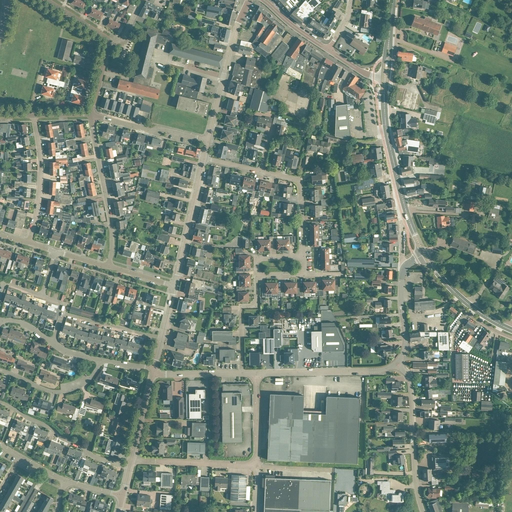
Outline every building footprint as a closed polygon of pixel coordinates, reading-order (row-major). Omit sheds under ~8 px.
[(81,0),(79,0),(77,6),(83,9),(86,2),(81,0)] [(287,1),(281,6),(287,13),(296,6),(291,0),(287,0),(287,1)] [(310,0),(308,2),(313,9),(321,2),(319,0),(310,0)] [(414,0),(413,0),(413,7),(418,8),(425,9),(426,2),(419,1),(414,0)] [(160,12),(162,9),(146,1),(144,5),(145,5),(144,6),(139,16),(145,19),(149,10),(154,12),(152,17),(156,19),(159,14),(160,12)] [(296,6),(287,13),(301,24),(304,20),(308,17),(314,10),(313,9),(308,2),(307,2),(308,3),(303,8),(300,9),(298,7),(296,6)] [(215,5),(214,7),(235,11),(236,7),(224,4),(218,3),(218,6),(215,5)] [(235,11),(214,7),(207,6),(206,16),(216,18),(217,14),(221,15),(221,14),(227,16),(225,24),(231,26),(235,11)] [(262,19),(267,12),(259,6),(252,20),(253,20),(249,29),(248,29),(249,30),(249,29),(250,28),(253,29),(256,23),(255,22),(255,21),(258,21),(262,24),(264,20),(262,19)] [(94,17),(98,10),(92,8),(88,14),(94,17)] [(340,14),(336,12),(331,9),(326,17),(335,23),(339,17),(338,17),(340,14)] [(98,10),(94,17),(101,20),(104,13),(98,10)] [(371,22),(372,12),(361,10),(360,18),(361,19),(360,21),(359,26),(368,27),(369,22),(371,22)] [(285,27),(275,19),(267,12),(262,19),(264,20),(262,24),(262,25),(256,34),(259,36),(262,32),(264,33),(260,40),(261,41),(257,47),(255,49),(265,57),(267,59),(283,39),(279,35),(280,34),(282,31),(285,27)] [(424,20),(419,18),(415,16),(411,26),(416,28),(437,36),(441,26),(426,20),(427,18),(425,18),(424,20)] [(215,21),(205,19),(198,17),(197,20),(197,22),(204,23),(214,26),(215,21)] [(332,28),(335,23),(326,17),(323,23),(321,25),(326,28),(327,26),(332,28)] [(112,29),(115,22),(109,19),(106,26),(112,29)] [(326,28),(321,25),(312,19),(308,24),(321,33),(320,35),(326,39),(331,31),(326,28)] [(115,22),(112,29),(118,31),(121,24),(115,22)] [(227,43),(229,36),(230,30),(223,28),(212,26),(211,33),(215,34),(214,36),(220,38),(220,41),(227,43)] [(158,99),(160,90),(149,87),(154,69),(149,68),(155,42),(166,45),(167,38),(157,35),(158,32),(152,30),(147,29),(146,32),(133,83),(119,80),(117,89),(158,99)] [(348,32),(345,38),(351,42),(350,44),(355,47),(358,49),(360,51),(359,52),(362,55),(364,52),(367,49),(367,48),(369,46),(365,43),(364,44),(353,37),(354,36),(353,35),(348,32)] [(261,41),(260,40),(259,40),(256,38),(252,43),(257,47),(261,41)] [(303,49),(306,45),(298,38),(291,49),(287,53),(282,65),(280,70),(286,73),(288,68),(289,68),(286,73),(292,76),(298,58),(301,53),(303,49)] [(71,61),(72,58),(68,57),(71,47),(72,42),(63,39),(63,40),(61,48),(60,48),(60,49),(59,53),(58,58),(67,61),(68,61),(69,61),(71,61)] [(219,43),(215,42),(206,39),(205,41),(206,42),(206,43),(208,43),(208,44),(215,45),(214,50),(225,53),(227,47),(219,45),(219,43)] [(172,44),(169,53),(213,65),(220,67),(221,68),(223,58),(223,57),(218,56),(184,47),(185,44),(176,41),(175,44),(172,44)] [(257,47),(252,43),(251,42),(246,42),(241,41),(240,45),(246,46),(246,47),(240,46),(238,53),(246,54),(245,57),(247,57),(251,58),(252,55),(250,55),(251,49),(255,49),(257,47)] [(287,53),(291,49),(288,47),(289,46),(283,41),(271,56),(277,61),(278,62),(276,65),(281,69),(280,70),(282,65),(287,53)] [(308,57),(312,49),(306,45),(303,49),(301,53),(298,58),(292,76),(301,81),(305,65),(306,63),(308,57)] [(444,45),(441,52),(453,56),(456,49),(444,45)] [(314,70),(316,71),(316,70),(317,68),(321,61),(323,56),(312,49),(308,57),(306,63),(305,65),(313,68),(314,67),(315,67),(314,70)] [(413,53),(398,51),(397,56),(402,57),(401,61),(412,62),(413,53)] [(82,65),(83,63),(84,58),(75,55),(74,59),(72,58),(71,61),(74,62),(74,63),(74,61),(77,62),(77,63),(82,65)] [(255,59),(251,58),(247,57),(246,62),(246,66),(249,65),(249,63),(263,65),(263,63),(255,61),(255,59)] [(84,58),(83,63),(86,64),(85,66),(91,67),(93,60),(84,58)] [(333,62),(326,58),(323,63),(322,65),(320,70),(318,77),(323,79),(325,73),(326,73),(327,72),(330,67),(333,62)] [(259,86),(263,65),(249,63),(249,65),(246,66),(235,64),(233,73),(233,75),(231,81),(244,85),(251,87),(255,88),(260,90),(261,87),(259,86)] [(335,82),(342,68),(335,64),(333,68),(332,69),(327,81),(324,87),(323,93),(324,93),(325,90),(326,85),(328,86),(330,82),(329,82),(330,81),(334,83),(335,82)] [(310,91),(316,71),(314,70),(315,67),(314,67),(313,68),(305,65),(301,81),(299,88),(300,89),(299,92),(306,94),(307,90),(310,91)] [(421,67),(418,66),(413,66),(412,70),(413,70),(412,78),(419,79),(421,67)] [(335,82),(338,84),(341,78),(344,80),(348,72),(342,68),(335,82)] [(64,87),(64,86),(65,83),(65,82),(59,81),(57,77),(58,72),(48,69),(47,72),(46,72),(45,76),(49,78),(50,79),(49,84),(58,86),(64,87)] [(351,73),(351,74),(349,78),(343,90),(342,91),(344,93),(347,95),(346,96),(347,105),(349,105),(349,99),(349,97),(357,103),(356,104),(359,100),(359,99),(365,92),(364,92),(366,89),(364,87),(362,90),(354,84),(359,78),(359,79),(359,78),(351,73)] [(177,83),(174,95),(179,96),(176,108),(207,116),(210,103),(196,100),(199,91),(203,92),(207,78),(197,76),(197,79),(190,78),(190,77),(183,75),(181,84),(177,83)] [(88,82),(86,81),(87,78),(81,77),(80,80),(78,79),(77,83),(73,83),(72,90),(80,92),(81,88),(87,89),(89,85),(87,85),(88,82)] [(242,92),(244,85),(231,81),(228,88),(232,89),(230,94),(238,96),(239,91),(242,92)] [(57,90),(58,86),(49,84),(48,88),(42,86),(41,91),(42,91),(41,94),(52,96),(53,92),(57,90)] [(271,94),(260,90),(255,88),(253,95),(250,108),(254,110),(266,113),(267,111),(269,103),(271,94)] [(80,92),(72,90),(70,96),(73,97),(72,102),(82,104),(83,102),(84,102),(85,97),(79,96),(80,92)] [(407,93),(403,107),(412,110),(416,96),(407,93)] [(108,108),(110,100),(103,98),(100,107),(108,109),(108,108)] [(239,101),(229,99),(227,110),(242,113),(243,108),(240,107),(240,105),(238,104),(239,101)] [(115,110),(117,102),(110,100),(108,108),(108,109),(115,111),(115,110)] [(122,112),(125,104),(117,102),(115,110),(115,111),(122,113),(122,112)] [(130,114),(132,106),(125,104),(122,112),(122,113),(129,115),(130,114)] [(335,136),(351,140),(347,109),(347,106),(347,104),(336,106),(335,136)] [(129,115),(137,117),(137,118),(139,108),(132,106),(130,114),(129,115)] [(241,115),(231,112),(230,116),(226,115),(225,120),(224,122),(225,123),(224,124),(234,126),(236,120),(240,121),(241,115)] [(434,126),(436,116),(424,113),(423,120),(426,120),(425,124),(434,126)] [(191,124),(208,128),(211,118),(194,114),(191,124)] [(410,114),(405,115),(400,115),(400,119),(401,119),(401,122),(400,122),(401,127),(416,127),(416,118),(410,119),(410,114)] [(255,121),(257,122),(256,126),(265,128),(266,125),(270,126),(272,119),(265,117),(265,118),(258,117),(256,117),(255,118),(255,120),(255,121)] [(282,121),(277,120),(277,118),(274,117),(272,124),(276,125),(278,125),(275,134),(282,135),(284,126),(281,125),(282,121)] [(58,130),(64,129),(63,122),(59,122),(59,123),(51,124),(45,125),(47,132),(52,131),(52,127),(60,126),(60,128),(53,130),(58,130)] [(75,132),(84,130),(82,124),(76,125),(76,122),(73,122),(74,131),(74,132),(75,132)] [(6,137),(15,136),(15,135),(9,136),(11,124),(8,124),(6,137)] [(14,126),(14,129),(19,128),(19,132),(21,132),(21,135),(27,134),(26,131),(27,131),(26,124),(14,126)] [(110,133),(113,134),(115,128),(108,126),(107,132),(103,132),(102,137),(108,139),(110,133)] [(236,135),(238,130),(228,127),(227,131),(223,130),(222,135),(221,135),(221,137),(221,138),(221,139),(231,141),(232,134),(236,135)] [(401,129),(397,130),(392,131),(394,137),(402,135),(405,135),(405,133),(409,132),(409,129),(401,129)] [(53,140),(65,139),(64,134),(64,135),(63,133),(59,134),(58,130),(53,130),(53,131),(52,131),(47,132),(48,138),(53,137),(53,140)] [(84,130),(75,132),(76,135),(75,136),(76,138),(85,137),(84,130)] [(129,138),(129,137),(130,132),(123,130),(122,137),(118,136),(116,142),(120,143),(120,141),(123,142),(125,136),(129,138)] [(246,145),(247,146),(253,147),(254,147),(254,144),(259,145),(262,135),(253,133),(251,143),(246,142),(246,145)] [(144,152),(145,150),(146,143),(143,143),(145,136),(139,134),(137,141),(141,142),(139,147),(138,151),(144,152)] [(320,141),(318,152),(328,154),(330,143),(329,143),(330,141),(337,142),(338,138),(325,134),(324,138),(327,139),(326,142),(320,141)] [(318,152),(320,141),(316,140),(317,137),(312,136),(311,139),(308,139),(306,149),(318,152)] [(417,153),(419,141),(410,140),(409,136),(401,136),(394,138),(396,146),(397,146),(399,151),(400,155),(413,155),(414,152),(415,152),(417,153)] [(29,144),(28,137),(21,139),(22,142),(16,143),(17,148),(23,147),(22,145),(29,144)] [(149,139),(148,144),(147,145),(153,147),(153,145),(160,146),(161,140),(153,138),(152,140),(149,139)] [(48,143),(49,150),(55,149),(58,149),(57,143),(65,142),(65,139),(53,140),(54,143),(48,143)] [(115,142),(114,142),(111,141),(111,142),(105,143),(106,147),(107,147),(107,149),(106,149),(108,158),(113,157),(113,158),(116,160),(116,161),(117,161),(127,159),(128,158),(127,154),(126,155),(126,154),(117,156),(116,149),(117,149),(116,144),(115,142)] [(81,151),(87,150),(86,143),(76,145),(75,142),(66,143),(67,147),(73,146),(74,149),(81,148),(81,151)] [(238,147),(234,145),(226,144),(226,147),(220,145),(218,152),(216,157),(225,159),(228,148),(232,149),(231,151),(237,152),(238,147)] [(273,158),(272,164),(279,166),(280,160),(283,161),(285,156),(285,155),(287,145),(284,144),(282,151),(279,150),(278,153),(275,152),(274,154),(274,155),(274,156),(273,156),(272,158),(273,158)] [(258,148),(246,146),(245,149),(250,150),(250,153),(249,153),(249,155),(249,156),(248,159),(256,161),(258,151),(257,151),(258,148)] [(198,158),(200,149),(194,148),(190,147),(189,150),(179,148),(177,153),(181,154),(194,157),(198,158)] [(382,158),(381,154),(380,147),(371,148),(371,152),(369,152),(370,159),(363,160),(363,154),(351,156),(353,166),(371,162),(378,161),(378,159),(382,158)] [(56,159),(67,158),(67,155),(60,155),(60,152),(55,153),(55,149),(49,150),(50,156),(56,156),(56,159)] [(30,150),(25,150),(23,150),(23,154),(20,154),(20,153),(15,154),(15,158),(21,158),(21,160),(25,159),(25,157),(31,157),(30,150)] [(68,161),(68,163),(73,162),(82,161),(81,157),(88,156),(87,150),(81,151),(82,154),(77,155),(77,158),(72,159),(73,160),(68,161)] [(294,152),(292,151),(287,150),(285,160),(289,161),(287,167),(292,168),(292,166),(296,167),(298,157),(299,154),(298,153),(295,153),(294,153),(294,156),(293,156),(294,152)] [(403,166),(409,166),(412,166),(413,156),(404,156),(403,166)] [(68,163),(68,161),(67,161),(67,158),(56,159),(56,162),(50,162),(50,169),(59,169),(59,165),(59,162),(64,162),(64,164),(66,164),(66,169),(68,168),(68,163)] [(110,171),(119,169),(118,166),(123,165),(123,163),(127,163),(126,159),(128,159),(128,158),(127,159),(117,161),(116,161),(117,164),(109,165),(110,171)] [(31,171),(31,163),(22,163),(22,160),(14,160),(14,163),(16,163),(17,167),(21,167),(21,171),(31,171)] [(380,169),(379,163),(373,164),(372,162),(364,164),(364,167),(370,166),(371,177),(362,179),(363,185),(354,186),(355,190),(370,188),(369,184),(374,183),(373,177),(381,176),(381,172),(380,172),(380,169)] [(81,171),(85,170),(91,169),(90,163),(79,165),(79,168),(81,167),(81,171)] [(197,165),(189,163),(188,166),(184,165),(182,170),(187,171),(187,172),(195,174),(197,165)] [(414,173),(412,166),(409,166),(406,167),(401,168),(403,176),(407,175),(411,174),(414,173)] [(221,169),(211,167),(210,167),(208,176),(209,176),(212,177),(212,176),(216,177),(216,175),(219,176),(220,172),(221,169)] [(79,182),(87,180),(86,177),(92,176),(91,169),(85,170),(86,174),(82,174),(80,175),(80,178),(78,178),(79,182)] [(123,178),(132,176),(132,174),(130,175),(129,173),(123,174),(122,173),(120,174),(119,169),(110,171),(112,178),(116,177),(123,176),(123,178)] [(187,172),(187,171),(182,170),(181,175),(184,176),(185,174),(187,174),(186,178),(193,179),(195,174),(187,172)] [(318,176),(317,176),(312,176),(313,185),(314,185),(315,185),(322,184),(322,180),(327,180),(326,171),(321,172),(316,172),(316,173),(317,173),(318,176)] [(31,175),(26,175),(22,175),(22,173),(17,173),(17,178),(24,178),(24,182),(31,182),(31,175)] [(241,177),(231,175),(230,177),(227,176),(225,187),(230,188),(231,185),(239,186),(240,181),(241,177)] [(215,183),(216,177),(212,176),(212,177),(209,176),(208,176),(207,182),(209,183),(208,186),(217,188),(218,183),(215,183)] [(242,189),(247,191),(250,178),(244,177),(243,182),(240,182),(239,186),(240,186),(239,191),(241,192),(242,189)] [(188,181),(183,180),(174,178),(173,181),(179,182),(178,186),(186,188),(188,181)] [(253,190),(256,180),(250,178),(247,191),(247,192),(252,193),(253,190)] [(416,188),(423,188),(425,188),(425,185),(419,185),(419,181),(418,181),(417,179),(413,179),(404,180),(405,187),(410,186),(417,186),(416,188)] [(86,191),(95,189),(93,182),(88,183),(87,180),(79,182),(80,187),(83,186),(84,187),(85,191),(86,191)] [(269,196),(273,197),(273,196),(274,190),(271,189),(272,183),(266,182),(264,192),(263,196),(269,197),(269,196)] [(166,183),(166,186),(165,188),(170,189),(170,191),(176,192),(175,196),(183,198),(185,191),(173,188),(173,184),(166,183)] [(283,192),(290,193),(291,190),(292,190),(292,187),(283,186),(283,187),(278,187),(278,184),(275,184),(274,190),(277,191),(283,191),(283,192)] [(311,195),(322,194),(322,189),(321,189),(321,185),(314,186),(314,190),(309,190),(309,193),(311,192),(311,195)] [(378,193),(389,191),(388,185),(380,186),(381,190),(378,190),(371,191),(371,194),(374,193),(378,193)] [(129,187),(114,190),(115,197),(122,196),(122,195),(125,195),(124,191),(128,190),(128,188),(129,187)] [(490,189),(480,187),(478,194),(489,197),(490,189)] [(31,189),(26,188),(24,188),(24,192),(16,191),(15,197),(23,198),(23,196),(30,197),(31,189)] [(160,193),(155,192),(148,190),(148,189),(145,188),(144,191),(147,192),(145,200),(153,202),(157,203),(160,193)] [(95,189),(86,191),(87,197),(96,195),(95,189)] [(213,196),(212,200),(218,202),(219,197),(215,197),(216,195),(213,195),(214,191),(212,191),(213,190),(205,189),(204,194),(211,196),(213,196)] [(210,200),(212,200),(213,196),(211,196),(204,194),(202,202),(209,204),(210,200)] [(321,203),(328,202),(328,199),(323,199),(323,195),(322,195),(322,194),(311,195),(311,198),(309,198),(309,201),(319,201),(321,200),(321,203)] [(136,196),(135,196),(135,195),(128,197),(125,198),(126,203),(132,201),(131,206),(133,206),(134,203),(135,201),(135,200),(135,199),(136,199),(136,196)] [(363,206),(374,205),(373,197),(362,199),(363,206)] [(73,204),(72,200),(60,199),(60,202),(49,200),(48,207),(54,208),(54,205),(59,206),(59,205),(60,206),(60,203),(70,205),(73,205),(73,204)] [(163,206),(163,207),(166,208),(170,209),(173,210),(173,209),(174,207),(181,208),(182,202),(176,200),(172,199),(171,202),(168,202),(165,201),(163,206)] [(395,207),(394,199),(386,201),(386,203),(376,205),(377,210),(387,208),(395,207)] [(17,204),(17,207),(28,209),(29,205),(28,205),(29,201),(26,201),(25,201),(22,200),(22,201),(18,201),(18,204),(17,204)] [(283,209),(291,210),(291,207),(293,207),(293,204),(289,204),(290,201),(281,200),(280,209),(283,209)] [(87,211),(98,209),(97,202),(88,204),(87,204),(86,201),(76,202),(76,203),(73,204),(73,205),(77,204),(77,206),(86,205),(86,207),(88,207),(88,210),(87,211)] [(115,209),(125,207),(124,201),(121,202),(121,201),(114,202),(115,209)] [(466,201),(464,210),(473,212),(475,202),(470,201),(466,201)] [(310,208),(311,208),(311,211),(319,211),(323,211),(323,206),(328,206),(328,202),(321,203),(321,206),(319,206),(319,205),(309,206),(310,208)] [(56,208),(54,208),(48,207),(47,213),(63,216),(62,219),(71,220),(71,221),(75,222),(75,221),(75,219),(71,219),(72,216),(69,215),(69,214),(56,212),(56,208)] [(122,208),(125,208),(125,207),(115,209),(117,216),(123,215),(125,214),(125,211),(123,211),(122,208)] [(499,210),(488,207),(487,211),(489,211),(488,215),(497,217),(499,210)] [(204,223),(208,224),(210,215),(207,214),(208,210),(201,208),(198,222),(200,223),(204,224),(204,223)] [(75,221),(75,222),(81,223),(88,224),(91,224),(90,220),(94,220),(94,216),(100,215),(98,209),(87,211),(88,214),(87,214),(87,215),(83,216),(84,218),(77,220),(76,217),(74,217),(75,219),(75,221)] [(27,213),(22,212),(18,211),(15,222),(9,220),(7,226),(15,228),(16,225),(23,227),(27,213)] [(319,211),(311,211),(311,214),(310,214),(310,217),(314,217),(314,220),(321,220),(328,220),(328,216),(319,216),(319,211)] [(396,221),(395,211),(386,212),(387,216),(386,216),(387,222),(396,221)] [(180,214),(175,213),(173,213),(172,216),(166,215),(165,221),(170,222),(171,220),(178,221),(180,214)] [(130,216),(131,216),(124,217),(124,218),(125,217),(125,220),(123,221),(116,222),(117,229),(119,229),(120,232),(125,232),(125,228),(124,228),(123,224),(127,224),(127,220),(129,219),(130,216)] [(449,217),(444,217),(444,216),(437,217),(438,223),(437,224),(438,228),(446,226),(446,225),(450,224),(449,217)] [(48,223),(43,222),(43,221),(41,225),(41,228),(40,228),(39,234),(46,237),(48,231),(44,230),(45,226),(47,227),(48,223)] [(64,233),(67,223),(64,222),(61,221),(59,230),(60,231),(59,233),(54,232),(52,238),(59,240),(61,234),(63,235),(64,233)] [(308,227),(308,230),(322,230),(322,225),(318,225),(318,224),(318,221),(311,221),(311,224),(310,225),(310,227),(308,227)] [(208,224),(204,223),(204,224),(200,223),(200,224),(198,224),(196,224),(195,227),(195,228),(194,229),(194,230),(194,231),(195,231),(194,235),(199,236),(200,237),(201,232),(208,233),(210,226),(206,225),(206,224),(208,224)] [(389,235),(397,234),(399,234),(398,225),(396,226),(395,223),(388,224),(389,228),(393,228),(393,231),(389,231),(389,235)] [(159,233),(167,235),(168,232),(175,234),(177,227),(170,225),(169,229),(167,228),(163,227),(161,233),(159,233)] [(66,235),(66,237),(64,242),(71,244),(75,231),(72,230),(70,236),(66,235)] [(208,234),(208,233),(201,232),(200,237),(199,236),(194,235),(193,235),(192,241),(201,243),(202,242),(207,243),(209,234),(208,234)] [(170,236),(167,235),(159,233),(157,239),(168,243),(170,236)] [(343,235),(344,243),(356,241),(355,234),(343,235)] [(87,238),(80,236),(78,241),(77,246),(84,248),(85,244),(89,246),(90,241),(92,237),(88,235),(87,238)] [(283,250),(283,240),(277,240),(277,236),(273,237),(273,243),(277,243),(277,250),(283,250)] [(264,250),(264,240),(264,237),(254,237),(254,244),(258,244),(258,250),(258,251),(264,250)] [(270,243),(273,243),(273,237),(269,237),(269,240),(264,240),(264,250),(270,250),(270,243)] [(292,237),(283,237),(283,240),(283,250),(289,250),(289,243),(293,243),(292,237)] [(473,254),(476,245),(454,237),(451,246),(473,254)] [(106,241),(99,239),(98,238),(96,245),(92,244),(91,250),(98,253),(100,248),(104,250),(106,241)] [(386,240),(380,240),(380,242),(380,244),(383,244),(383,247),(386,247),(386,251),(392,251),(392,244),(386,244),(386,240)] [(125,247),(122,255),(130,257),(132,252),(135,253),(136,248),(137,246),(138,243),(132,241),(130,248),(125,247)] [(167,246),(166,246),(162,245),(161,249),(156,247),(155,251),(167,254),(169,247),(167,246)] [(145,261),(153,264),(155,258),(154,258),(155,255),(153,254),(154,249),(149,247),(148,253),(147,252),(144,261),(145,261)] [(192,255),(199,256),(198,259),(200,260),(201,260),(201,261),(199,260),(198,263),(204,264),(211,266),(211,265),(212,265),(212,261),(213,260),(206,258),(203,257),(203,256),(204,253),(207,253),(207,250),(204,250),(199,249),(194,248),(192,255)] [(6,251),(2,262),(5,263),(7,258),(10,259),(12,253),(6,251)] [(239,262),(249,262),(249,255),(249,256),(242,256),(242,252),(235,252),(236,253),(234,253),(234,256),(236,256),(236,257),(239,256),(239,262)] [(374,253),(374,258),(375,258),(381,258),(381,262),(385,262),(385,263),(392,263),(392,261),(393,261),(393,259),(392,259),(392,255),(385,255),(385,253),(383,253),(374,253)] [(155,258),(153,264),(155,264),(156,262),(157,263),(156,266),(162,269),(164,261),(165,258),(155,255),(154,258),(155,258)] [(24,257),(20,268),(20,269),(23,270),(25,264),(28,264),(30,258),(24,257)] [(37,260),(35,265),(39,266),(38,270),(36,270),(35,273),(40,275),(44,262),(37,260)] [(188,260),(187,266),(192,267),(194,268),(197,269),(198,269),(201,269),(203,270),(204,267),(199,266),(197,265),(195,265),(196,262),(193,261),(188,260)] [(236,271),(243,271),(243,268),(249,268),(250,268),(249,262),(239,262),(239,267),(236,267),(236,271)] [(68,269),(58,266),(55,279),(65,282),(68,269)] [(191,273),(192,267),(187,266),(185,274),(193,277),(194,274),(191,273)] [(72,270),(71,275),(70,276),(74,277),(72,284),(75,285),(79,273),(72,270)] [(386,271),(381,270),(381,275),(377,275),(374,275),(374,279),(377,279),(376,280),(386,281),(386,279),(391,279),(392,271),(386,271)] [(240,281),(250,281),(250,274),(249,274),(249,275),(243,275),(243,271),(236,271),(236,276),(240,276),(240,281)] [(83,274),(82,279),(81,280),(80,286),(83,286),(87,288),(91,276),(83,274)] [(510,288),(508,287),(504,285),(506,283),(496,276),(493,281),(494,282),(493,284),(492,284),(492,285),(490,288),(497,293),(496,295),(503,299),(510,288)] [(98,293),(99,293),(101,294),(103,287),(101,286),(103,280),(95,277),(93,284),(92,283),(90,288),(99,291),(98,293)] [(185,287),(194,289),(195,286),(201,287),(202,281),(193,279),(194,279),(192,283),(186,282),(185,287)] [(323,290),(328,290),(328,280),(322,280),(322,289),(319,289),(319,296),(323,296),(323,290)] [(328,280),(328,290),(334,290),(334,294),(338,293),(338,287),(334,287),(334,280),(335,280),(328,280)] [(110,302),(112,296),(110,295),(111,292),(114,283),(106,281),(104,287),(108,288),(107,290),(108,291),(105,301),(110,302)] [(236,281),(236,286),(236,290),(243,290),(243,287),(250,287),(250,281),(240,281),(236,281)] [(303,289),(300,290),(300,296),(310,296),(310,292),(309,282),(303,282),(303,283),(303,289)] [(319,296),(319,289),(315,289),(315,283),(316,282),(309,282),(310,292),(310,296),(315,296),(319,296)] [(262,297),(272,297),(271,283),(265,283),(265,284),(265,290),(262,290),(262,297)] [(281,297),(281,290),(277,290),(277,283),(278,283),(271,283),(272,297),(281,297)] [(285,293),(291,293),(290,283),(284,283),(284,290),(281,290),(281,297),(285,297),(285,293)] [(300,296),(300,290),(296,290),(296,283),(297,283),(290,283),(291,293),(296,293),(296,296),(300,296)] [(112,296),(110,302),(115,304),(117,297),(118,294),(124,296),(125,293),(124,292),(125,287),(118,285),(115,293),(116,293),(115,297),(112,296)] [(391,294),(391,286),(381,285),(381,293),(391,294)] [(194,289),(185,287),(184,293),(189,294),(189,298),(188,298),(193,299),(198,300),(200,291),(194,289)] [(127,290),(126,295),(125,296),(131,298),(130,300),(134,301),(134,299),(137,290),(130,288),(129,290),(127,290)] [(242,290),(236,290),(236,296),(239,296),(239,301),(248,301),(248,302),(248,292),(242,292),(242,290)] [(25,301),(27,294),(24,293),(21,300),(19,299),(16,306),(23,308),(25,301)] [(10,303),(12,296),(6,294),(4,301),(10,303)] [(146,299),(146,302),(148,303),(150,303),(150,304),(155,305),(157,296),(147,294),(146,299)] [(16,306),(19,299),(19,298),(12,296),(10,303),(17,305),(16,306)] [(193,299),(188,298),(185,297),(184,301),(179,300),(178,306),(177,306),(176,309),(177,309),(177,310),(185,312),(187,302),(192,303),(193,299)] [(39,302),(39,299),(36,298),(34,305),(31,304),(29,311),(35,313),(37,306),(39,302)] [(390,300),(385,300),(384,300),(384,304),(381,304),(381,302),(375,302),(375,308),(381,308),(391,307),(390,300)] [(414,311),(435,309),(434,300),(419,302),(414,301),(414,311)] [(29,311),(31,304),(31,303),(25,301),(23,308),(29,310),(29,311)] [(51,306),(52,304),(48,303),(47,305),(48,306),(47,310),(43,309),(41,316),(48,318),(51,306)] [(41,316),(43,309),(44,308),(37,306),(35,313),(41,315),(41,316)] [(54,308),(51,306),(48,318),(54,320),(56,312),(54,311),(54,308)] [(152,312),(153,308),(147,306),(146,311),(145,314),(135,311),(135,312),(133,311),(132,315),(151,319),(153,313),(152,312)] [(451,306),(448,310),(449,311),(448,313),(453,317),(457,312),(451,306)] [(231,314),(226,314),(224,314),(224,319),(226,319),(226,323),(225,324),(225,326),(226,327),(228,327),(229,326),(234,326),(234,320),(236,320),(236,316),(231,316),(231,314)] [(150,326),(151,319),(132,315),(131,320),(136,321),(136,319),(144,321),(143,324),(150,326)] [(260,316),(249,316),(249,326),(258,326),(258,322),(260,322),(260,316)] [(372,324),(372,327),(378,328),(378,327),(381,328),(384,328),(386,328),(384,328),(384,324),(391,323),(390,317),(379,317),(379,324),(372,324)] [(69,334),(73,320),(67,318),(65,322),(65,325),(62,332),(69,334)] [(191,321),(184,319),(182,318),(181,323),(180,323),(179,325),(178,325),(178,328),(183,329),(187,330),(187,329),(189,329),(190,329),(191,326),(191,325),(190,324),(191,321)] [(75,337),(77,330),(77,329),(73,328),(75,324),(76,324),(77,321),(73,320),(69,334),(75,336),(75,337)] [(472,332),(476,325),(468,320),(464,326),(463,326),(461,328),(463,330),(465,327),(472,332)] [(282,325),(273,326),(274,338),(274,347),(280,347),(283,344),(282,325)] [(321,331),(322,351),(343,351),(343,343),(333,326),(321,326),(321,331)] [(11,329),(10,331),(3,329),(1,337),(7,339),(8,338),(16,340),(24,343),(26,338),(22,336),(23,334),(11,329)] [(269,329),(267,329),(261,329),(260,329),(261,333),(259,333),(259,332),(259,338),(263,338),(270,338),(269,329)] [(391,329),(386,330),(385,330),(385,334),(381,334),(382,338),(392,337),(391,329)] [(81,339),(83,332),(77,330),(75,337),(81,339)] [(113,347),(116,339),(117,334),(118,332),(112,331),(111,333),(110,333),(110,335),(109,337),(109,338),(107,345),(113,347)] [(232,331),(227,331),(212,331),(212,336),(212,341),(229,341),(229,345),(236,344),(236,337),(233,337),(232,331)] [(321,331),(311,331),(312,349),(314,351),(322,351),(321,331)] [(485,331),(482,335),(478,341),(478,342),(474,347),(480,351),(485,343),(483,342),(485,340),(486,341),(489,337),(488,337),(488,336),(489,334),(485,331)] [(87,341),(90,334),(83,332),(81,339),(87,341)] [(185,347),(186,342),(188,335),(178,332),(176,338),(174,339),(175,342),(174,347),(184,350),(185,347)] [(429,338),(429,336),(429,332),(419,332),(413,333),(409,333),(410,342),(420,341),(420,336),(424,336),(425,338),(429,338)] [(429,332),(429,336),(438,336),(438,343),(436,343),(436,347),(438,347),(439,350),(449,350),(448,332),(429,332)] [(94,342),(96,335),(90,333),(87,341),(88,341),(88,340),(94,342)] [(468,353),(472,347),(477,340),(467,333),(458,346),(468,353)] [(98,335),(97,335),(94,342),(101,344),(103,336),(98,335)] [(133,351),(137,336),(134,335),(132,342),(129,341),(128,342),(126,350),(127,350),(127,349),(133,351)] [(107,345),(109,338),(109,337),(103,336),(101,343),(107,345)] [(142,344),(144,338),(141,337),(137,336),(133,351),(139,352),(142,345),(142,344)] [(270,338),(263,338),(263,339),(264,339),(264,353),(274,354),(274,347),(274,338),(270,338)] [(122,341),(122,340),(116,339),(113,347),(114,347),(114,346),(120,348),(122,341)] [(128,342),(126,342),(122,341),(120,348),(126,350),(128,342)] [(493,384),(504,385),(506,362),(500,361),(501,355),(507,356),(508,353),(510,344),(500,341),(498,350),(497,349),(496,354),(497,354),(496,361),(495,370),(493,384)] [(33,342),(30,349),(30,351),(38,354),(37,355),(46,358),(47,353),(43,352),(44,349),(38,347),(39,344),(33,342)] [(199,343),(197,343),(191,342),(186,342),(185,347),(189,349),(196,350),(197,351),(199,343)] [(386,352),(390,351),(390,345),(386,346),(384,346),(374,346),(375,352),(378,352),(378,355),(381,355),(381,356),(387,356),(386,352)] [(235,349),(219,350),(220,360),(225,360),(225,362),(230,362),(230,360),(235,360),(235,349)] [(284,355),(280,355),(280,361),(284,361),(284,364),(293,364),(293,361),(298,361),(298,349),(288,349),(288,353),(284,353),(284,355)] [(5,353),(1,352),(0,351),(0,360),(10,364),(13,357),(5,355),(5,353)] [(178,367),(181,365),(184,355),(171,351),(169,359),(173,360),(173,363),(174,366),(178,367)] [(427,351),(421,351),(421,359),(432,359),(432,351),(427,351)] [(250,357),(249,357),(249,360),(250,360),(250,364),(259,364),(259,353),(250,353),(250,357)] [(216,362),(215,357),(215,354),(211,354),(211,357),(206,357),(206,356),(204,356),(203,357),(203,359),(204,360),(204,365),(210,365),(210,366),(214,366),(214,362),(216,362)] [(469,379),(468,359),(468,354),(455,354),(456,379),(469,379)] [(55,357),(53,362),(53,363),(61,366),(60,368),(68,371),(70,365),(66,364),(67,361),(55,357)] [(18,360),(18,361),(17,365),(21,367),(20,370),(32,374),(34,367),(27,364),(27,363),(18,360)] [(436,373),(436,369),(430,369),(430,366),(436,366),(436,362),(428,362),(425,362),(425,363),(413,362),(413,369),(428,369),(428,373),(436,373)] [(42,370),(41,371),(40,375),(44,377),(43,380),(55,384),(57,377),(49,375),(50,373),(42,370)] [(99,382),(104,384),(108,385),(108,383),(116,386),(118,379),(106,375),(105,378),(101,377),(99,382)] [(432,376),(430,376),(425,377),(425,387),(437,386),(437,380),(433,380),(432,376)] [(122,380),(121,384),(121,385),(129,388),(130,386),(138,389),(140,382),(128,378),(127,381),(122,380)] [(386,378),(386,383),(386,384),(392,385),(391,392),(397,392),(397,390),(400,390),(401,382),(394,382),(394,378),(386,378)] [(222,384),(222,389),(223,392),(222,392),(222,442),(242,442),(242,396),(250,396),(249,384),(222,384)] [(504,385),(493,384),(492,392),(495,392),(494,394),(494,395),(494,396),(494,397),(494,399),(495,400),(496,401),(497,402),(498,403),(499,403),(500,404),(501,404),(503,404),(504,403),(505,403),(506,402),(507,401),(508,400),(509,399),(509,397),(509,396),(509,395),(509,394),(510,393),(507,388),(504,385)] [(172,386),(163,386),(163,400),(172,400),(172,386)] [(13,388),(11,394),(19,397),(18,398),(27,401),(29,395),(24,394),(25,391),(13,388)] [(189,394),(186,394),(187,418),(189,417),(201,417),(201,407),(201,398),(205,398),(205,389),(196,390),(195,391),(195,394),(189,394)] [(431,390),(431,389),(425,390),(425,398),(432,397),(432,395),(438,394),(439,397),(445,397),(445,394),(450,394),(450,391),(444,390),(438,391),(438,390),(431,390)] [(473,392),(472,401),(480,401),(480,392),(473,392)] [(115,412),(122,414),(126,402),(123,401),(124,397),(125,395),(119,393),(119,395),(116,404),(118,404),(115,412)] [(360,398),(351,397),(326,396),(326,414),(303,413),(304,395),(270,394),(267,460),(357,464),(360,398)] [(402,397),(397,397),(393,397),(393,405),(402,406),(402,397)] [(175,418),(183,418),(183,398),(174,398),(175,418)] [(54,407),(51,406),(52,403),(39,399),(39,402),(34,401),(32,407),(49,411),(52,412),(54,407)] [(85,407),(93,409),(93,411),(101,413),(102,409),(104,403),(92,400),(91,402),(86,401),(85,407)] [(487,404),(487,403),(487,401),(481,401),(481,411),(492,412),(492,409),(492,404),(487,404)] [(66,412),(74,414),(76,407),(64,404),(63,406),(58,405),(57,411),(65,413),(66,412)] [(3,410),(0,418),(0,420),(5,423),(4,426),(7,427),(11,417),(8,416),(10,413),(3,410)] [(392,412),(392,416),(389,416),(389,419),(389,422),(399,423),(399,420),(402,421),(402,415),(402,412),(392,412)] [(114,416),(110,415),(109,418),(113,419),(112,424),(114,425),(111,433),(118,435),(121,423),(119,422),(120,418),(114,416)] [(196,423),(192,422),(192,431),(191,436),(205,437),(206,432),(206,423),(201,423),(201,420),(196,420),(196,423)] [(439,421),(435,421),(430,420),(429,429),(438,429),(438,425),(439,425),(439,421)] [(21,430),(24,423),(17,421),(16,424),(13,423),(10,430),(14,431),(15,428),(18,429),(17,432),(20,433),(21,430)] [(28,429),(30,426),(24,423),(21,430),(20,433),(26,436),(28,429)] [(167,434),(168,423),(160,423),(159,426),(157,426),(157,434),(159,434),(167,434)] [(387,423),(376,423),(376,427),(383,427),(383,430),(382,430),(382,433),(387,433),(388,437),(405,436),(404,431),(395,431),(395,432),(392,432),(392,430),(393,430),(393,426),(387,426),(387,423)] [(39,438),(42,430),(36,428),(34,431),(33,435),(39,438)] [(47,436),(48,433),(42,430),(39,438),(38,441),(44,443),(47,436)] [(443,435),(427,435),(428,444),(443,443),(443,435)] [(121,439),(116,438),(114,437),(113,441),(109,440),(106,448),(109,449),(108,454),(113,455),(114,451),(117,452),(121,439)] [(55,450),(58,443),(51,441),(50,444),(47,451),(53,453),(55,450)] [(163,453),(163,442),(155,442),(155,446),(152,446),(152,452),(155,453),(163,453)] [(205,443),(187,442),(187,453),(205,454),(205,443)] [(62,449),(64,446),(58,443),(55,450),(53,453),(56,455),(57,451),(61,453),(62,449)] [(71,461),(76,450),(69,448),(68,451),(67,455),(70,457),(69,460),(71,461)] [(80,456),(82,453),(76,450),(71,461),(72,461),(71,461),(74,463),(74,462),(77,464),(80,456)] [(388,452),(385,452),(386,455),(389,455),(389,460),(391,460),(392,460),(392,465),(397,464),(399,464),(404,463),(403,455),(400,455),(400,454),(397,454),(396,451),(388,452)] [(451,454),(432,455),(433,470),(452,469),(451,454)] [(366,468),(366,474),(373,475),(374,459),(367,458),(367,468),(366,468)] [(87,474),(92,463),(85,460),(84,463),(81,470),(85,472),(84,473),(87,474)] [(96,468),(98,465),(92,463),(87,474),(88,472),(94,475),(96,468)] [(107,477),(109,470),(103,467),(102,471),(100,478),(106,480),(107,477)] [(431,471),(431,469),(423,469),(423,475),(422,475),(423,475),(424,478),(423,478),(424,478),(424,481),(431,480),(432,485),(438,484),(438,478),(436,478),(436,477),(431,477),(431,471)] [(116,473),(116,472),(109,470),(107,477),(113,479),(112,482),(110,482),(109,486),(113,488),(118,474),(116,473)] [(155,481),(155,477),(156,472),(151,472),(151,473),(143,472),(143,481),(144,481),(144,485),(150,485),(150,481),(155,481)] [(162,473),(161,478),(161,487),(172,487),(172,474),(162,473)] [(181,474),(181,479),(181,485),(186,486),(186,484),(200,485),(200,491),(209,491),(209,477),(200,477),(200,478),(195,478),(195,475),(181,474)] [(15,480),(21,484),(24,478),(18,475),(15,480)] [(251,486),(246,486),(247,476),(232,475),(231,500),(245,501),(246,492),(250,492),(251,486)] [(290,489),(290,479),(275,478),(275,475),(265,475),(265,478),(262,478),(262,487),(265,487),(265,488),(290,489)] [(215,477),(215,482),(215,487),(215,490),(219,490),(219,488),(227,488),(227,479),(222,479),(222,478),(215,477)] [(299,511),(300,479),(290,479),(290,489),(290,499),(289,509),(288,511),(299,511)] [(300,479),(299,511),(332,511),(329,510),(331,480),(300,479)] [(17,490),(21,484),(15,480),(11,486),(17,490)] [(30,489),(32,491),(36,485),(28,481),(27,482),(30,484),(30,485),(31,486),(30,489)] [(389,482),(377,481),(377,484),(380,485),(380,490),(382,490),(382,494),(386,494),(388,496),(388,499),(387,499),(386,500),(386,501),(387,502),(388,502),(389,501),(397,501),(397,506),(402,506),(402,501),(403,501),(404,496),(403,496),(403,494),(402,494),(401,493),(399,493),(398,494),(395,494),(395,490),(389,490),(389,482)] [(14,495),(17,490),(11,486),(8,492),(14,495)] [(290,499),(290,489),(265,488),(264,498),(290,499)] [(440,489),(433,489),(428,488),(428,497),(439,497),(440,489)] [(14,495),(8,492),(5,497),(11,501),(13,497),(14,498),(14,499),(19,502),(21,499),(14,495)] [(68,502),(73,503),(80,505),(79,510),(84,511),(86,502),(82,501),(83,497),(70,494),(68,502)] [(137,505),(142,506),(148,507),(149,504),(151,504),(152,503),(153,500),(151,499),(150,499),(150,496),(143,495),(138,494),(137,501),(137,505)] [(170,509),(172,495),(161,494),(160,508),(170,509)] [(357,498),(356,497),(350,497),(350,496),(345,496),(345,494),(343,494),(342,495),(339,495),(338,496),(338,502),(339,502),(339,506),(340,506),(339,511),(343,511),(344,510),(345,506),(349,502),(353,502),(358,502),(358,499),(358,498),(357,498)] [(44,501),(50,505),(53,499),(47,496),(44,501)] [(8,506),(11,501),(5,497),(2,503),(8,506)] [(289,509),(290,499),(264,498),(264,508),(289,509)] [(430,505),(428,505),(430,511),(439,511),(438,508),(440,507),(438,499),(429,502),(430,505)] [(47,511),(50,505),(44,501),(41,507),(47,511)] [(92,511),(93,509),(100,511),(103,511),(105,511),(107,508),(107,507),(108,505),(96,501),(95,503),(94,503),(93,503),(93,504),(92,504),(92,503),(89,502),(87,507),(86,511),(92,511)] [(491,511),(491,503),(482,502),(481,511),(491,511)] [(467,511),(468,504),(457,503),(452,503),(451,511),(467,511)]
